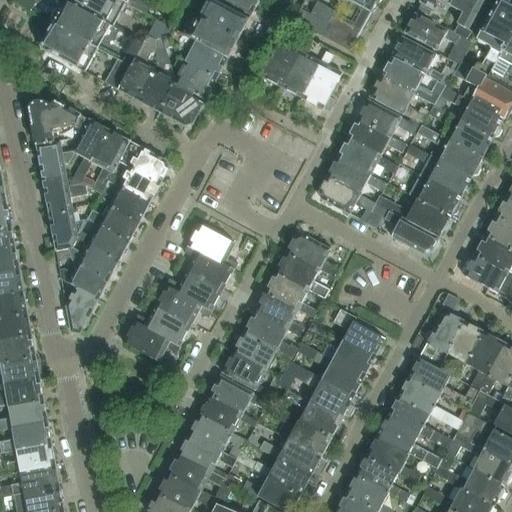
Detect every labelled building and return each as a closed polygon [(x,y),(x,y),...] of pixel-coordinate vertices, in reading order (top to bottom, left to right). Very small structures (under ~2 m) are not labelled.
[(118,0),(68,0),(69,0),(67,3),(68,3),(76,8),(111,27),(113,28),(126,4),(118,0)] [(118,0),(126,4),(147,15),(151,7),(137,0),(135,0),(135,2),(131,0),(118,0)] [(249,20),(240,15),(212,0),(210,0),(200,19),(230,35),(239,40),(245,28),(244,28),(247,21),(249,21),(249,20)] [(219,0),(251,17),(259,0),(219,0)] [(348,0),(364,8),(355,23),(363,27),(370,15),(371,14),(378,0),(348,0)] [(423,0),(422,3),(421,4),(444,16),(452,0),(423,0)] [(445,16),(446,17),(451,9),(463,16),(458,26),(468,31),(469,30),(484,0),(452,0),(444,16),(445,16)] [(482,34),(478,41),(492,48),(479,72),(488,77),(489,77),(502,53),(506,46),(511,33),(511,0),(499,0),(496,6),(482,33),(482,34)] [(98,48),(111,27),(76,8),(68,3),(63,10),(57,11),(51,19),(52,19),(54,25),(63,30),(98,48)] [(421,4),(416,14),(425,19),(439,27),(445,16),(444,16),(421,4)] [(321,21),(329,24),(329,25),(335,14),(323,7),(316,18),(321,21)] [(307,13),(300,10),(294,22),(301,26),(307,13)] [(314,17),(307,13),(301,26),(308,29),(314,17)] [(335,14),(329,25),(336,28),(343,32),(348,35),(350,35),(357,39),(358,38),(357,38),(361,29),(362,30),(363,27),(355,23),(335,13),(335,14)] [(413,19),(405,35),(414,39),(438,52),(444,40),(447,42),(457,47),(461,38),(454,34),(453,34),(449,31),(447,31),(440,27),(439,27),(425,19),(416,14),(415,15),(416,16),(414,19),(413,19)] [(233,51),(239,40),(230,35),(200,19),(194,16),(184,35),(220,54),(228,59),(229,58),(228,57),(232,50),(233,51)] [(314,17),(308,29),(315,33),(321,21),(316,18),(314,17)] [(321,21),(315,33),(322,37),(329,24),(321,21)] [(329,25),(329,24),(322,37),(329,40),(336,28),(329,25)] [(90,64),(93,58),(98,48),(63,30),(54,25),(43,42),(42,43),(44,51),(45,51),(85,73),(90,64)] [(458,26),(454,34),(461,38),(466,40),(473,32),(470,31),(469,30),(468,31),(458,26)] [(336,28),(329,40),(336,44),(343,32),(336,28)] [(473,32),(466,40),(472,43),(478,41),(482,34),(482,33),(474,29),(473,32)] [(174,30),(171,36),(175,46),(190,54),(185,63),(208,75),(217,80),(228,59),(220,54),(184,35),(174,30)] [(348,35),(343,32),(336,44),(343,48),(350,35),(348,35)] [(502,53),(489,77),(511,90),(511,33),(506,46),(502,53)] [(350,35),(343,48),(350,52),(357,39),(350,35)] [(171,36),(163,39),(166,49),(175,46),(171,36)] [(123,82),(118,91),(139,102),(144,93),(157,70),(156,70),(147,65),(154,53),(156,55),(155,41),(148,37),(144,43),(136,59),(131,67),(123,82)] [(393,57),(392,58),(426,76),(437,83),(447,88),(454,75),(456,72),(446,67),(442,75),(430,69),(437,56),(403,38),(395,53),(396,54),(394,57),(393,57)] [(461,38),(457,47),(458,49),(466,53),(472,43),(466,40),(461,38)] [(136,59),(144,43),(136,39),(123,62),(131,67),(136,59)] [(144,93),(139,102),(160,113),(165,104),(176,85),(174,84),(175,81),(166,76),(165,67),(171,66),(166,49),(163,39),(155,41),(156,55),(156,70),(157,70),(144,93)] [(281,90),(306,42),(299,39),(296,46),(295,50),(280,42),(261,77),(282,88),(280,90),(281,90)] [(306,42),(281,90),(282,91),(283,88),(302,98),(301,101),(321,64),(321,63),(307,56),(308,53),(309,53),(313,46),(306,42)] [(321,64),(301,101),(302,101),(303,99),(324,110),(342,75),(327,67),(329,63),(330,64),(333,56),(327,53),(321,63),(321,64)] [(432,93),(420,87),(426,76),(392,58),(381,78),(415,96),(427,102),(434,107),(442,96),(447,88),(437,83),(432,93)] [(110,75),(105,83),(108,85),(108,84),(117,89),(117,90),(118,91),(123,82),(131,67),(123,62),(118,59),(110,75)] [(175,81),(174,84),(176,85),(177,85),(193,94),(197,96),(206,101),(217,80),(208,75),(185,63),(179,59),(174,68),(181,71),(175,81)] [(456,72),(454,75),(467,82),(466,83),(471,85),(479,89),(472,102),(504,120),(505,117),(508,119),(511,111),(511,105),(511,103),(511,94),(507,92),(486,81),(488,77),(479,72),(461,62),(459,65),(456,72)] [(418,112),(409,107),(415,96),(381,78),(370,98),(410,119),(409,121),(421,128),(423,126),(429,115),(434,107),(427,102),(423,109),(421,108),(418,112)] [(165,104),(160,113),(186,127),(193,125),(204,104),(195,100),(191,98),(193,94),(177,85),(176,85),(165,104)] [(447,88),(442,96),(458,105),(458,106),(467,111),(461,122),(493,140),(494,138),(499,137),(502,131),(500,127),(504,120),(472,102),(464,97),(447,88)] [(409,123),(369,101),(358,121),(392,139),(398,128),(416,137),(417,135),(421,128),(409,121),(409,123)] [(89,120),(79,115),(56,102),(54,106),(48,107),(48,106),(48,105),(43,102),(42,103),(34,104),(33,104),(30,109),(37,146),(47,144),(56,142),(54,132),(74,128),(83,133),(89,120)] [(434,107),(429,115),(449,127),(447,130),(443,137),(451,141),(450,142),(482,159),(493,140),(461,122),(434,107)] [(84,159),(69,186),(70,187),(82,185),(93,164),(110,131),(89,120),(83,133),(76,144),(72,152),(72,153),(75,154),(84,159)] [(405,155),(406,153),(409,148),(392,139),(358,121),(348,139),(382,157),(388,146),(405,155)] [(422,128),(417,135),(446,150),(440,161),(447,165),(463,174),(472,178),(472,179),(473,177),(478,175),(481,170),(479,165),(483,159),(482,159),(450,142),(451,141),(443,137),(423,126),(422,128)] [(102,195),(103,192),(109,182),(113,174),(119,162),(130,142),(110,131),(93,164),(103,169),(92,190),(102,195)] [(338,158),(372,177),(379,165),(385,168),(384,169),(394,175),(398,166),(382,157),(348,139),(338,158)] [(47,144),(37,146),(43,181),(67,176),(65,165),(69,164),(75,154),(72,153),(72,152),(63,154),(60,141),(56,142),(47,144)] [(167,162),(130,142),(119,162),(130,168),(161,185),(169,170),(169,169),(167,162)] [(409,148),(406,153),(427,163),(426,165),(420,175),(461,198),(472,178),(463,174),(447,165),(440,161),(411,145),(409,148)] [(388,185),(372,177),(338,158),(328,178),(362,196),(368,185),(384,194),(388,185)] [(113,174),(109,182),(119,187),(150,204),(161,185),(130,168),(123,180),(113,174)] [(420,175),(410,195),(418,200),(442,213),(447,216),(451,218),(452,216),(457,214),(460,209),(458,204),(462,198),(461,198),(420,175)] [(71,199),(88,196),(86,187),(82,185),(70,187),(69,186),(67,176),(43,181),(50,216),(60,214),(74,211),(71,199)] [(377,204),(376,203),(362,196),(328,178),(320,192),(319,193),(322,200),(350,215),(356,204),(366,209),(360,221),(366,224),(377,204)] [(103,192),(102,195),(98,201),(109,206),(140,223),(150,204),(119,187),(114,198),(103,192)] [(380,196),(376,203),(377,204),(431,233),(440,238),(443,231),(447,231),(451,224),(449,220),(451,218),(447,216),(442,213),(418,200),(411,212),(380,196)] [(511,201),(507,198),(496,218),(511,226),(511,201)] [(377,204),(366,224),(376,229),(383,217),(398,226),(397,229),(392,238),(424,255),(432,253),(432,252),(440,238),(431,234),(431,233),(377,204)] [(140,223),(109,206),(103,217),(93,211),(89,219),(88,220),(98,226),(99,225),(130,242),(140,223)] [(0,231),(12,229),(11,223),(8,207),(0,207),(0,231)] [(56,252),(66,250),(69,249),(74,248),(78,240),(82,233),(88,220),(89,219),(76,222),(74,211),(60,214),(50,216),(56,252)] [(511,226),(496,218),(486,237),(511,251),(511,226)] [(88,245),(119,262),(130,242),(99,225),(98,226),(88,220),(82,233),(78,240),(88,245)] [(235,244),(200,226),(189,246),(234,271),(234,270),(235,271),(238,264),(231,260),(230,261),(227,259),(235,244)] [(0,253),(16,251),(12,229),(0,231),(0,253)] [(290,249),(287,253),(321,271),(327,274),(336,279),(340,271),(324,263),(331,250),(303,235),(296,237),(296,238),(290,249)] [(484,241),(475,257),(509,275),(511,269),(511,251),(486,237),(484,241)] [(119,262),(88,245),(83,254),(73,249),(74,248),(69,249),(72,258),(72,262),(77,264),(78,263),(110,280),(119,262)] [(186,270),(186,271),(225,292),(226,292),(223,290),(234,271),(189,246),(189,247),(188,246),(184,253),(192,257),(192,256),(196,258),(188,272),(186,270)] [(69,249),(66,250),(56,252),(58,261),(72,258),(69,249)] [(0,275),(20,272),(16,251),(0,253),(0,275)] [(287,253),(277,273),(310,291),(325,299),(329,291),(315,283),(321,271),(287,253)] [(475,257),(464,277),(497,295),(503,284),(511,288),(511,293),(509,300),(511,302),(511,276),(509,275),(475,257)] [(60,271),(62,282),(64,282),(77,288),(99,299),(110,280),(78,263),(77,264),(72,274),(65,270),(60,271)] [(167,287),(212,311),(223,291),(225,293),(225,292),(186,271),(185,271),(188,273),(180,287),(177,285),(177,284),(170,280),(166,287),(167,287)] [(0,297),(24,294),(20,272),(0,275),(0,297)] [(277,273),(266,293),(315,320),(317,316),(319,312),(304,304),(308,296),(310,291),(277,273)] [(212,311),(167,287),(156,307),(154,306),(194,328),(194,327),(192,326),(199,312),(202,314),(202,315),(209,319),(213,312),(212,312),(212,311)] [(99,299),(77,288),(67,307),(67,308),(72,332),(81,334),(99,299)] [(266,293),(255,313),(289,331),(289,332),(304,340),(310,330),(312,325),(315,320),(266,293)] [(0,320),(28,315),(24,294),(0,297),(0,320)] [(194,328),(154,306),(154,307),(156,308),(148,322),(145,320),(146,319),(138,315),(135,322),(135,323),(180,347),(191,327),(193,328),(194,328)] [(341,311),(334,323),(349,332),(343,342),(375,358),(376,356),(380,355),(383,350),(381,347),(385,339),(376,335),(355,323),(357,320),(345,313),(341,311)] [(245,333),(294,359),(299,349),(291,344),(290,346),(283,342),(289,332),(289,331),(255,313),(245,333)] [(422,355),(420,359),(428,364),(432,366),(440,370),(447,357),(448,355),(447,355),(465,323),(450,314),(449,314),(447,314),(443,316),(428,344),(422,355)] [(0,342),(32,337),(28,315),(0,320),(0,342)] [(180,347),(135,323),(124,344),(159,362),(167,347),(170,349),(170,350),(177,354),(181,347),(180,347)] [(465,323),(447,355),(448,355),(458,361),(451,376),(452,376),(459,380),(467,365),(484,333),(465,323)] [(302,344),(307,347),(307,346),(310,348),(315,339),(338,352),(333,360),(333,361),(365,377),(375,358),(343,342),(312,325),(310,330),(304,340),(302,344)] [(234,352),(234,353),(268,371),(275,357),(290,365),(291,363),(292,363),(294,359),(245,333),(243,336),(234,352)] [(467,365),(479,371),(471,386),(478,390),(504,343),(484,333),(467,365)] [(0,365),(1,365),(36,359),(32,337),(0,342),(0,365)] [(479,391),(500,402),(489,396),(497,381),(509,388),(511,381),(511,347),(504,343),(478,390),(479,391)] [(302,344),(298,353),(329,369),(323,380),(345,392),(354,397),(365,377),(333,361),(333,360),(310,348),(307,346),(307,347),(302,344)] [(232,356),(223,373),(232,378),(262,394),(261,396),(270,401),(278,386),(283,378),(276,375),(268,390),(260,386),(268,371),(234,353),(232,356)] [(36,359),(1,365),(3,376),(0,376),(0,387),(5,387),(40,380),(36,359)] [(447,374),(440,370),(432,366),(420,359),(419,359),(409,379),(418,384),(441,397),(458,406),(463,396),(447,387),(446,387),(452,376),(451,376),(447,374)] [(283,378),(278,386),(285,390),(288,392),(288,391),(296,377),(318,389),(310,403),(342,420),(352,401),(351,401),(354,397),(345,392),(323,380),(292,363),(291,363),(290,365),(283,378)] [(211,396),(210,397),(244,415),(251,403),(265,410),(268,405),(269,403),(270,401),(261,396),(260,398),(230,381),(221,377),(211,396)] [(458,431),(462,423),(463,421),(447,413),(436,407),(441,397),(418,384),(409,379),(399,398),(431,416),(458,431)] [(40,380),(5,387),(7,397),(0,398),(0,409),(9,408),(44,402),(40,380)] [(511,381),(509,388),(501,402),(508,406),(511,398),(511,381)] [(285,390),(281,398),(305,412),(300,420),(300,421),(332,439),(342,420),(310,403),(288,391),(288,392),(285,390)] [(511,408),(508,406),(501,402),(500,402),(479,391),(468,413),(479,419),(486,405),(501,413),(494,425),(511,434),(511,408)] [(207,404),(200,416),(234,434),(241,421),(256,429),(259,423),(244,415),(210,397),(207,404)] [(447,437),(425,426),(431,416),(399,398),(388,418),(421,435),(448,450),(453,440),(447,437)] [(0,432),(13,431),(48,424),(44,402),(9,408),(11,419),(0,420),(0,432)] [(265,410),(264,412),(295,428),(289,440),(313,453),(321,457),(322,458),(332,439),(300,421),(300,420),(269,403),(268,405),(265,410)] [(196,423),(190,436),(223,454),(224,453),(229,442),(234,445),(229,456),(237,460),(241,454),(243,450),(244,450),(248,443),(248,442),(234,434),(200,416),(196,423)] [(411,455),(437,469),(442,460),(415,445),(421,435),(388,418),(377,437),(378,437),(387,442),(411,455)] [(48,424),(13,431),(15,441),(1,443),(3,453),(3,454),(17,452),(52,445),(48,424)] [(511,439),(495,430),(484,450),(511,465),(511,439)] [(248,442),(248,443),(256,448),(258,444),(256,437),(252,434),(248,442)] [(456,435),(453,440),(445,455),(455,460),(462,447),(476,455),(476,456),(480,458),(474,469),(474,470),(505,487),(507,484),(510,483),(511,478),(511,476),(511,475),(511,474),(511,465),(484,450),(456,435)] [(190,436),(179,455),(226,480),(228,476),(215,469),(219,461),(233,468),(236,461),(237,460),(229,456),(224,453),(223,454),(190,436)] [(404,467),(411,455),(387,442),(378,437),(367,457),(400,474),(400,475),(418,484),(422,477),(404,467)] [(260,450),(279,460),(279,459),(311,476),(321,457),(313,453),(289,440),(283,452),(265,442),(260,450)] [(52,445),(17,452),(19,463),(8,465),(10,475),(21,473),(56,467),(52,445)] [(268,479),(269,478),(292,491),(301,495),(311,476),(279,459),(279,460),(273,470),(258,462),(257,463),(241,454),(237,460),(236,461),(268,479)] [(179,455),(169,475),(202,493),(203,491),(209,481),(216,486),(221,488),(224,483),(225,482),(226,480),(179,455)] [(468,481),(449,471),(455,460),(445,455),(442,460),(437,469),(435,474),(448,482),(462,488),(461,489),(495,507),(499,499),(502,498),(504,493),(504,490),(505,487),(474,470),(468,481)] [(394,486),(400,475),(400,474),(367,457),(366,459),(362,460),(359,466),(360,469),(357,476),(366,481),(390,494),(407,504),(411,495),(394,486)] [(12,486),(0,488),(0,489),(1,493),(2,499),(14,497),(60,488),(56,467),(21,473),(22,484),(12,486)] [(169,475),(158,494),(190,511),(192,511),(198,501),(211,508),(215,500),(216,498),(211,495),(203,491),(202,493),(169,475)] [(226,480),(225,482),(235,488),(238,489),(242,482),(229,475),(228,476),(226,480)] [(390,494),(366,481),(357,476),(346,495),(377,511),(393,511),(383,506),(390,494)] [(292,491),(269,478),(268,479),(263,489),(248,481),(242,492),(256,500),(260,498),(285,511),(291,511),(301,495),(292,491)] [(221,488),(216,498),(226,503),(235,488),(225,482),(224,483),(221,488)] [(453,511),(491,511),(495,507),(461,489),(455,502),(428,487),(423,495),(451,510),(450,510),(453,511)] [(60,488),(14,497),(17,511),(52,511),(64,510),(60,488)] [(149,510),(149,511),(193,511),(192,511),(190,511),(158,494),(149,510)] [(339,508),(337,511),(377,511),(346,495),(345,498),(341,498),(338,504),(339,508)] [(265,511),(269,506),(260,501),(253,511),(265,511)]
